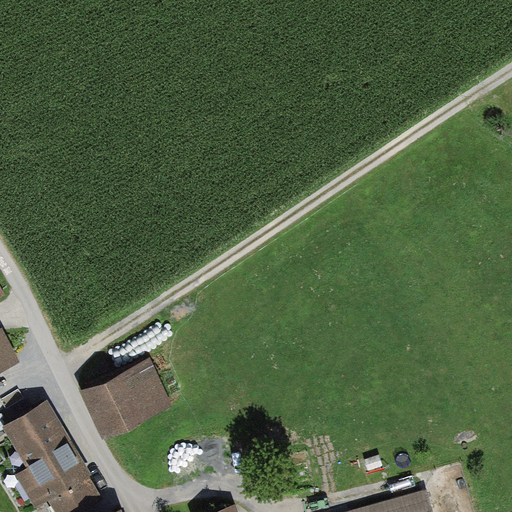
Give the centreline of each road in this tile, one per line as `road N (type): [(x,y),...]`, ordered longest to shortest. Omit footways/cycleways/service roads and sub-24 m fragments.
road 1 (track): [(57,369),(511,63)]
road 2 (unknown): [(142,511),(206,490),(266,511)]
road 3 (track): [(57,369),(0,257)]
road 4 (track): [(115,480),(57,369)]
